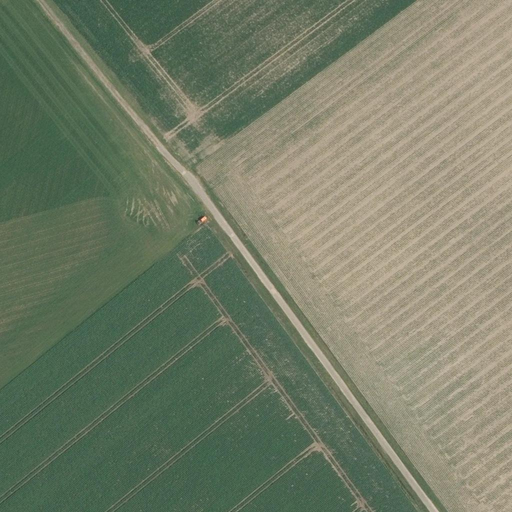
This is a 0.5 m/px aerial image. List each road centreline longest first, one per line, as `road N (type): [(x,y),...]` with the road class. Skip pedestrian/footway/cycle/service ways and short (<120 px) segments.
road 1 (unclassified): [(434,511),(157,143)]
road 2 (track): [(157,143),(40,0)]
